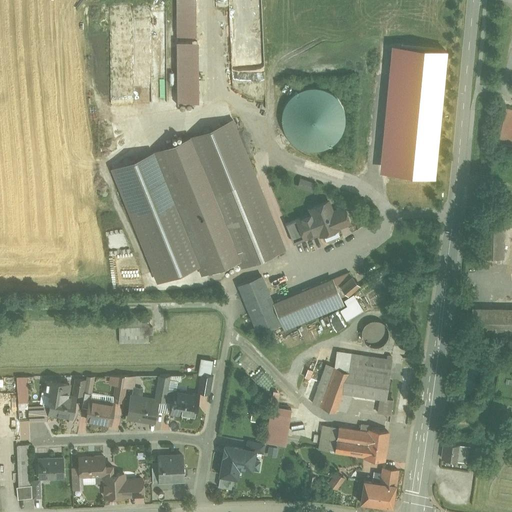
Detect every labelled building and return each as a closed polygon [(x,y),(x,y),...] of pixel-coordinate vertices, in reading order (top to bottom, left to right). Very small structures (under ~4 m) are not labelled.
[(176,0),(177,34),(196,34),(196,0),(176,0)] [(197,42),(177,42),(178,102),(198,102),(197,42)] [(331,144),(338,137),(343,129),(345,120),(344,110),(340,101),(334,94),(325,89),(316,87),(306,88),(298,92),(290,98),(285,107),(283,116),(284,126),(288,135),(295,142),(303,147),(312,149),(322,148),(331,144)] [(233,120),(190,137),(212,193),(244,180),(256,176),(233,120)] [(190,137),(175,143),(224,265),(238,259),(212,193),(190,137)] [(224,265),(175,143),(153,152),(197,263),(202,274),(224,265)] [(197,263),(153,152),(113,168),(157,279),(197,263)] [(285,250),(256,176),(244,180),(274,254),(285,250)] [(298,177),(296,187),(312,190),(314,181),(298,177)] [(244,180),(212,193),(238,259),(242,267),(274,254),(244,180)] [(332,212),(328,201),(310,208),(312,213),(319,231),(321,235),(339,227),(338,226),(350,222),(347,215),(347,213),(346,210),(344,209),(344,207),(332,212)] [(312,213),(286,223),(293,242),(319,231),(312,213)] [(504,219),(484,219),(483,259),(503,259),(504,219)] [(273,303),(262,275),(238,285),(258,332),(281,322),(273,303)] [(352,276),(341,286),(348,293),(359,284),(352,276)] [(321,284),(273,303),(281,322),(329,303),(321,284)] [(344,319),(362,310),(354,293),(342,298),(345,305),(339,308),(344,319)] [(511,309),(472,309),(472,334),(511,334),(511,309)] [(334,330),(344,327),(339,312),(329,316),(334,330)] [(149,343),(149,319),(118,320),(119,344),(149,343)] [(388,338),(389,333),(388,328),(385,324),(380,321),(375,320),(370,321),(366,324),(363,328),(362,334),(363,339),(366,343),(370,346),(376,347),(381,345),(385,342),(388,338)] [(392,360),(352,354),(350,367),(390,374),(392,360)] [(348,371),(327,364),(313,403),(337,412),(344,392),(351,372),(348,371)] [(390,374),(350,367),(348,371),(351,372),(344,392),(380,398),(386,399),(390,374)] [(212,374),(202,374),(199,392),(209,394),(212,374)] [(171,375),(170,375),(160,375),(159,381),(169,383),(171,375)] [(86,380),(76,378),(73,394),(83,395),(86,380)] [(70,384),(49,381),(46,382),(45,392),(52,393),(50,406),(49,413),(49,414),(73,418),(76,397),(68,395),(70,384)] [(169,383),(159,381),(156,399),(158,400),(159,397),(166,399),(167,399),(168,389),(169,383)] [(126,386),(116,384),(113,400),(123,402),(126,386)] [(143,388),(134,387),(132,395),(142,397),(143,388)] [(28,389),(0,391),(0,392),(1,404),(29,401),(28,389)] [(199,394),(168,389),(167,399),(166,399),(166,401),(172,402),(171,411),(171,413),(180,414),(195,417),(199,394)] [(92,393),(85,392),(82,407),(89,408),(90,399),(91,399),(92,393)] [(132,395),(131,395),(128,418),(154,422),(157,409),(158,400),(156,399),(142,397),(132,395)] [(166,399),(159,397),(158,400),(157,409),(165,410),(166,401),(166,399)] [(386,399),(380,398),(378,413),(391,415),(393,400),(386,399)] [(91,399),(90,399),(89,408),(87,420),(88,420),(88,419),(101,421),(101,422),(110,424),(114,403),(91,399)] [(50,406),(29,407),(29,421),(48,420),(49,414),(49,413),(50,406)] [(290,415),(270,412),(266,442),(286,445),(290,415)] [(361,430),(328,425),(325,449),(361,454),(361,457),(365,457),(385,461),(388,432),(369,429),(370,425),(361,424),(361,430)] [(265,443),(248,440),(246,449),(255,451),(263,453),(265,443)] [(469,446),(444,443),(442,459),(467,462),(469,446)] [(267,454),(275,456),(277,447),(268,445),(267,454)] [(246,449),(226,446),(221,474),(231,476),(233,466),(251,469),(255,451),(246,449)] [(172,480),(171,455),(159,456),(159,467),(160,481),(172,480)] [(171,455),(172,480),(177,480),(177,476),(184,476),(183,455),(171,455)] [(103,456),(90,457),(80,457),(80,468),(81,477),(104,476),(105,476),(104,466),(104,456),(103,456)] [(64,458),(50,458),(50,459),(39,459),(38,459),(39,478),(48,478),(48,477),(64,476),(64,477),(64,458)] [(142,478),(125,479),(125,475),(123,475),(121,473),(117,474),(115,475),(113,475),(113,466),(104,466),(105,476),(104,476),(105,497),(125,496),(125,497),(143,496),(142,478)] [(159,467),(152,467),(153,483),(161,483),(161,481),(160,481),(159,467)] [(381,483),(379,485),(372,483),(373,481),(364,480),(361,502),(390,506),(393,504),(398,470),(383,467),(381,483)] [(80,468),(72,468),(72,477),(81,477),(80,468)] [(32,485),(17,487),(18,487),(20,499),(18,499),(32,498),(32,485)]
